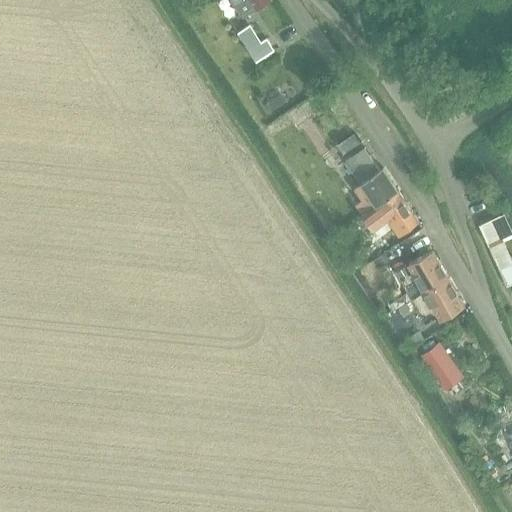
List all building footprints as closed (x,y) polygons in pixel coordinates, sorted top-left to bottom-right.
[(255,8),(267,0),(234,0),(244,15),(255,8)] [(257,61),(275,50),(267,38),(261,41),(250,24),(238,32),(257,61)] [(463,81),(476,71),(469,61),(455,70),(463,81)] [(278,94),(271,98),(276,106),(285,101),(281,94),(279,95),(278,94)] [(338,143),(344,153),(361,142),(354,132),(338,143)] [(356,204),(363,214),(398,190),(383,167),(380,170),(365,148),(345,161),(361,183),(355,188),(363,199),(356,204)] [(374,229),(375,228),(381,224),(388,219),(400,235),(419,221),(398,190),(363,214),(374,229)] [(479,225),(506,286),(511,283),(511,257),(502,236),(511,231),(511,229),(504,214),(491,220),(479,225)] [(409,264),(421,285),(407,293),(411,300),(426,292),(425,291),(449,278),(433,250),(409,264)] [(425,291),(426,292),(429,299),(441,320),(465,306),(449,278),(425,291)] [(410,300),(399,308),(404,316),(415,308),(410,300)] [(419,330),(406,338),(411,346),(424,337),(419,330)] [(440,339),(422,352),(445,385),(463,373),(440,339)]
